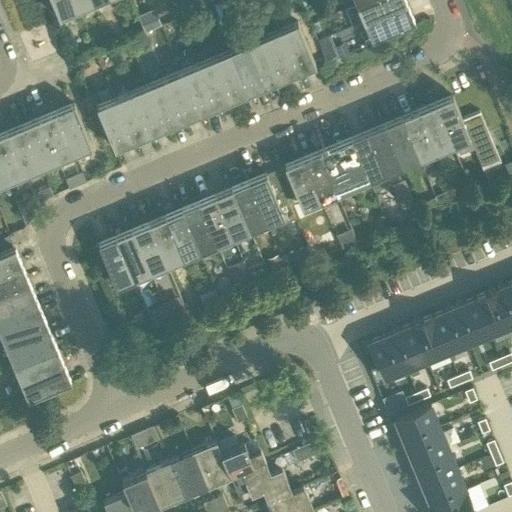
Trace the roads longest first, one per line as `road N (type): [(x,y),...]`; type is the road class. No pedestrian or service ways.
road 1 (residential): [(107,412),(41,230),(58,213),(418,69),(445,48),(442,0)]
road 2 (residential): [(107,412),(271,339),(301,338),(320,357),(385,511)]
